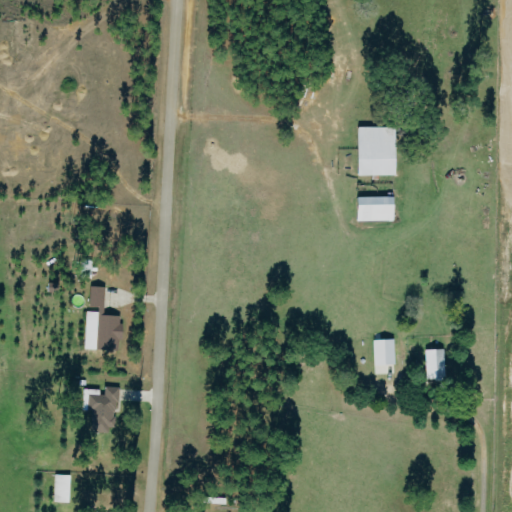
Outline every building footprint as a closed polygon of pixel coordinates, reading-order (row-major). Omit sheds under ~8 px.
[(398,175),(397,127),(359,127),(359,175),(398,175)] [(359,197),(359,222),(396,221),(396,197),(359,197)] [(91,306),(105,306),(106,287),(91,287),(91,306)] [(122,340),(123,314),(87,313),(86,350),(119,350),(119,340),(122,340)] [(396,365),(395,339),(374,340),(376,366),(396,365)] [(446,350),(427,350),(428,380),(447,380),(446,350)] [(70,503),(71,475),(56,475),(55,502),(70,503)]
